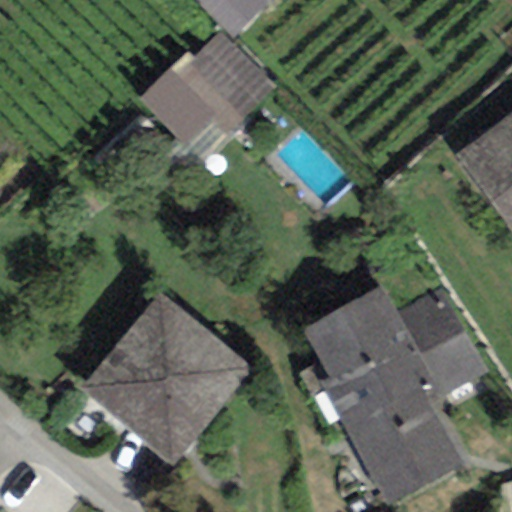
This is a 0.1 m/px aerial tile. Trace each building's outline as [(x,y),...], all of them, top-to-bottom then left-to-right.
[(267,4),(263,0),(195,0),(232,37),(267,4)] [(229,135),(277,85),(220,31),(194,58),(186,50),(138,100),(186,147),(212,119),(229,135)] [(511,116),(458,156),(511,228),(511,116)] [(387,510),(464,467),(428,403),(485,372),(441,292),(395,317),(380,290),(303,332),(329,378),(317,385),(387,510)] [(252,369),(159,296),(83,386),(171,467),(252,369)] [(0,475),(11,463),(0,453),(0,475)]
